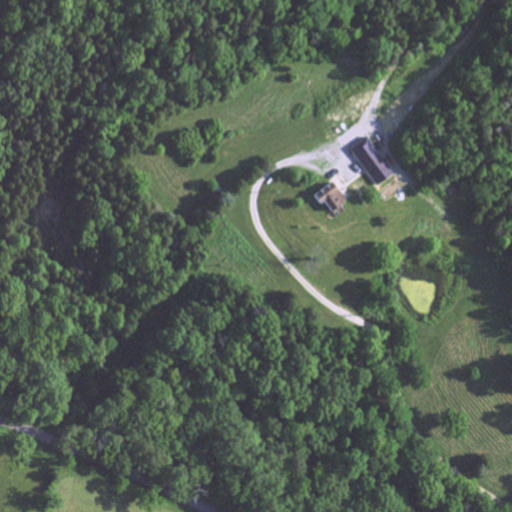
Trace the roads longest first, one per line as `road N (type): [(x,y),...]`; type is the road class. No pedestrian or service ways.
road 1 (residential): [(511,508),(436,458),(407,417),(382,337),(331,308),(265,239),(256,200),(281,168)]
road 2 (residential): [(0,423),(235,511)]
